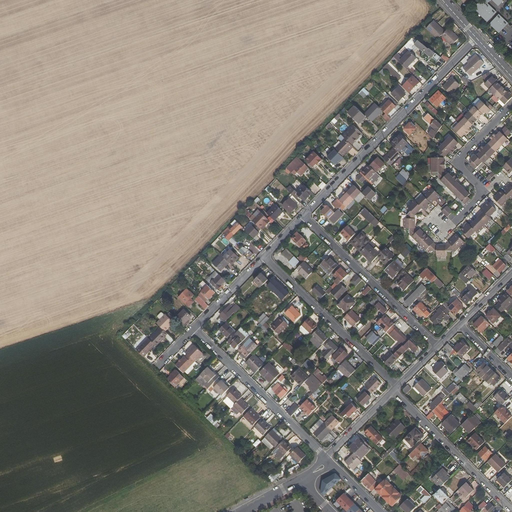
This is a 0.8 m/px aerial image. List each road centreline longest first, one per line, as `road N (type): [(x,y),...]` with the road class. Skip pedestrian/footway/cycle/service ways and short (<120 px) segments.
road 1 (residential): [(303,215),(476,39)]
road 2 (residential): [(327,458),(192,329)]
road 3 (residential): [(303,215),(436,346)]
road 4 (residential): [(264,257),(396,386)]
road 5 (residential): [(391,391),(511,510)]
road 6 (residential): [(511,104),(459,158),(480,196),(445,228)]
